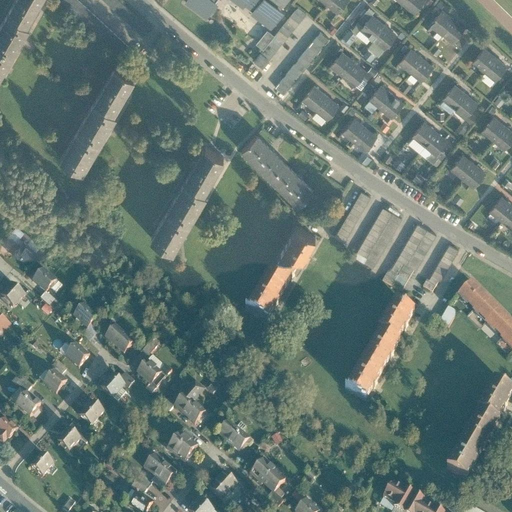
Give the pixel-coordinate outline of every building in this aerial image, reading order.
[(13,0),(7,11),(26,21),(38,0),(13,0)] [(130,46),(80,0),(66,0),(123,53),(130,46)] [(150,27),(121,0),(106,0),(143,35),(150,27)] [(269,2),(267,0),(216,0),(245,27),(269,2)] [(326,0),(325,1),(337,11),(346,0),(326,0)] [(401,0),(413,11),(422,0),(401,0)] [(263,65),(306,11),(297,4),(254,58),(263,65)] [(429,20),(441,30),(454,16),(442,6),(429,20)] [(0,22),(0,44),(13,53),(29,23),(26,21),(7,11),(0,22)] [(360,27),(372,36),(385,21),(373,11),(360,27)] [(454,16),(441,30),(453,40),(465,26),(454,16)] [(385,21),(372,36),(385,47),(398,32),(385,21)] [(285,92),(329,37),(320,30),(276,85),(285,92)] [(0,74),(13,53),(0,44),(0,74)] [(398,61),(410,71),(423,54),(411,45),(398,61)] [(472,61),(483,70),(495,56),(484,46),(472,61)] [(330,64),(341,74),(355,58),(343,48),(330,64)] [(423,54),(410,71),(422,80),(435,64),(423,54)] [(495,56),(483,70),(494,80),(507,65),(495,56)] [(355,58),(341,74),(354,85),(368,69),(355,58)] [(111,63),(90,97),(112,109),(132,75),(111,63)] [(440,96),(452,106),(465,91),(453,81),(440,96)] [(302,98),(314,108),(327,92),(315,82),(302,98)] [(368,97),(380,107),(392,91),(381,82),(368,97)] [(392,91),(380,107),(392,116),(404,100),(392,91)] [(465,91),(452,106),(463,116),(476,101),(465,91)] [(327,92),(314,108),(326,118),(339,103),(327,92)] [(90,97),(73,125),(99,141),(115,112),(112,109),(90,97)] [(481,129),(492,139),(505,124),(493,114),(481,129)] [(342,131),(353,140),(366,124),(355,115),(342,131)] [(411,135),(422,144),(434,129),(424,120),(411,135)] [(366,124),(353,140),(365,149),(377,133),(366,124)] [(511,129),(505,124),(492,139),(503,148),(511,137),(511,129)] [(56,153),(82,169),(99,141),(73,125),(56,153)] [(434,129),(422,144),(433,153),(445,138),(434,129)] [(268,174),(286,158),(259,130),(242,147),(268,174)] [(184,178),(203,189),(223,156),(204,145),(184,178)] [(449,167),(461,177),(474,161),(462,152),(449,167)] [(399,168),(404,162),(398,157),(393,162),(399,168)] [(314,187),(286,158),(268,174),(296,203),(314,187)] [(474,161),(461,177),(472,186),(485,171),(474,161)] [(167,207),(189,220),(206,190),(203,189),(184,178),(167,207)] [(343,240),(368,196),(360,191),(334,235),(343,240)] [(490,211),(500,220),(511,206),(511,204),(503,196),(490,211)] [(511,206),(500,220),(510,228),(511,226),(511,206)] [(150,234),(172,248),(189,220),(167,207),(150,234)] [(370,267),(398,218),(381,208),(353,257),(370,267)] [(280,251),(298,261),(316,233),(294,220),(277,249),(280,251)] [(16,224),(10,234),(19,239),(24,229),(16,224)] [(398,295),(433,236),(415,225),(380,285),(398,295)] [(21,240),(10,253),(23,265),(35,252),(21,240)] [(432,293),(457,248),(448,243),(423,288),(432,293)] [(263,280),(283,293),(301,262),(298,261),(280,251),(263,280)] [(42,269),(31,282),(44,294),(56,281),(42,269)] [(246,308),(267,320),(283,293),(263,280),(246,308)] [(11,283),(0,294),(0,296),(12,308),(24,296),(11,283)] [(497,311),(469,283),(455,296),(483,324),(497,311)] [(50,307),(56,300),(46,292),(41,299),(50,307)] [(381,331),(398,341),(415,313),(395,301),(378,329),(381,331)] [(83,305),(72,318),(86,330),(97,317),(83,305)] [(458,313),(449,307),(439,323),(449,328),(458,313)] [(114,324),(122,315),(118,311),(110,320),(114,324)] [(511,350),(511,326),(497,311),(483,324),(510,352),(511,350)] [(0,317),(0,334),(2,336),(10,326),(0,317)] [(114,327),(103,339),(123,355),(133,343),(114,327)] [(364,358),(385,370),(401,343),(398,341),(381,331),(364,358)] [(148,357),(157,347),(151,342),(142,352),(148,357)] [(75,345),(64,358),(78,370),(89,357),(75,345)] [(346,388),(367,401),(385,370),(364,358),(346,388)] [(147,361),(135,374),(155,391),(171,373),(164,367),(160,372),(147,361)] [(53,372),(60,378),(66,371),(56,362),(52,367),(55,370),(53,372)] [(53,372),(42,384),(55,396),(66,383),(60,378),(53,372)] [(124,374),(118,381),(125,387),(128,389),(134,383),(124,374)] [(113,400),(125,387),(118,381),(111,375),(99,389),(113,400)] [(11,384),(25,394),(31,387),(18,376),(11,384)] [(481,413),(499,422),(511,399),(511,392),(495,383),(478,411),(481,413)] [(173,408),(194,426),(207,412),(197,404),(207,393),(197,384),(187,395),(186,394),(173,408)] [(25,394),(14,406),(29,419),(39,406),(25,394)] [(91,427),(103,413),(90,402),(78,417),(91,427)] [(465,441),(485,453),(501,424),(499,422),(481,413),(465,441)] [(16,430),(4,420),(0,424),(0,445),(2,447),(16,430)] [(228,423),(217,436),(239,453),(249,440),(228,423)] [(69,453),(80,440),(68,429),(56,443),(69,453)] [(179,434),(165,451),(184,465),(197,448),(190,442),(192,439),(184,432),(181,436),(179,434)] [(448,469),(468,481),(485,453),(465,441),(448,469)] [(43,478),(53,465),(41,455),(30,468),(43,478)] [(153,456),(142,469),(156,480),(152,484),(162,491),(176,475),(153,456)] [(286,480),(263,461),(250,477),(271,495),(273,496),(274,495),(286,480)] [(143,496),(152,486),(134,471),(126,481),(143,496)] [(224,504),(240,488),(225,473),(209,489),(224,504)] [(392,485),(383,500),(395,507),(396,507),(404,492),(392,485)] [(395,507),(394,510),(397,511),(405,511),(415,497),(405,491),(404,492),(396,507),(395,507)] [(301,503),(304,498),(295,492),(292,496),(301,503)] [(138,493),(128,507),(134,511),(148,511),(154,504),(138,493)] [(283,503),(274,495),(273,496),(271,495),(266,501),(277,510),(283,503)] [(415,497),(405,511),(418,511),(423,505),(425,502),(424,502),(415,497)] [(213,511),(214,511),(201,499),(189,511),(213,511)] [(65,511),(68,511),(75,505),(70,501),(63,510),(65,511)] [(317,511),(306,501),(296,511),(317,511)]
